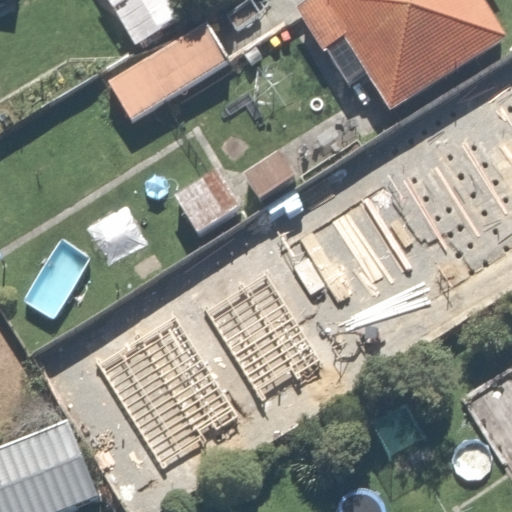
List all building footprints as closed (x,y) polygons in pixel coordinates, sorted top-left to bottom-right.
[(159,0),(81,0),(124,74),(183,40),(159,0)] [(341,0),(276,39),(330,129),(353,116),(371,145),(511,61),(511,56),(479,2),(482,0),(341,0)] [(194,50),(96,112),(117,144),(214,82),(194,50)] [(511,93),(388,171),(412,209),(364,239),(437,354),(511,306),(511,93)] [(298,185),(277,153),(235,180),(256,212),(298,185)] [(207,191),(160,224),(190,267),(237,233),(207,191)] [(85,511),(67,452),(0,472),(0,511),(85,511)]
